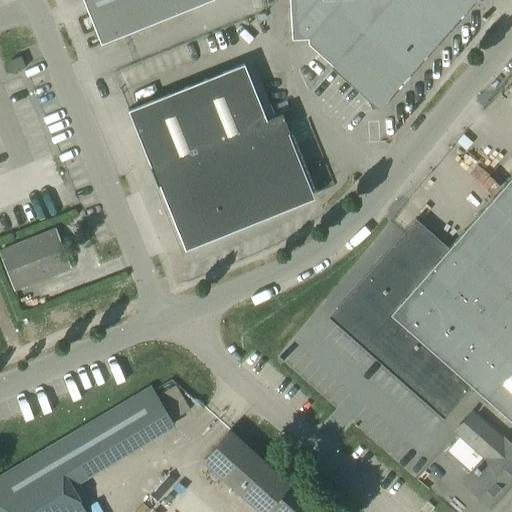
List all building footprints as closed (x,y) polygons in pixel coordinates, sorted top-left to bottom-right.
[(81,0),(99,45),(211,0),(81,0)] [(375,104),(469,0),(468,0),(286,0),(289,40),(305,39),(305,45),(331,68),(333,65),(375,104)] [(13,72),(24,67),(20,56),(9,60),(13,72)] [(214,162),(156,186),(162,184),(182,235),(184,234),(195,239),(196,240),(307,195),(283,136),(288,133),(280,113),(265,120),(242,64),(184,87),(214,162)] [(148,167),(156,186),(214,162),(184,87),(126,111),(149,167),(148,167)] [(511,176),(447,250),(511,309),(511,176)] [(328,318),(443,419),(471,388),(496,409),(511,388),(511,309),(447,250),(417,221),(328,318)] [(0,255),(14,291),(71,268),(56,230),(0,252),(0,255)] [(86,511),(72,486),(174,425),(173,423),(190,412),(176,387),(158,397),(154,391),(0,481),(0,511),(86,511)] [(511,388),(496,409),(511,423),(511,388)] [(463,483),(490,507),(511,482),(511,443),(474,410),(455,431),(485,458),(463,483)] [(202,461),(257,511),(320,511),(229,431),(202,461)]
